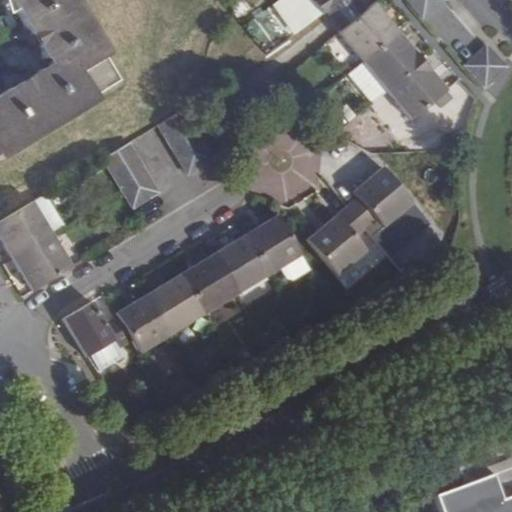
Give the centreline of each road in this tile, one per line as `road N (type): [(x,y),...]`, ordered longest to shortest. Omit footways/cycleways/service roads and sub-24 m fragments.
road 1 (tertiary): [(511,282),(116,511)]
road 2 (tertiary): [(116,511),(511,348)]
road 3 (residential): [(279,160),(17,323)]
road 4 (residential): [(116,511),(17,323)]
